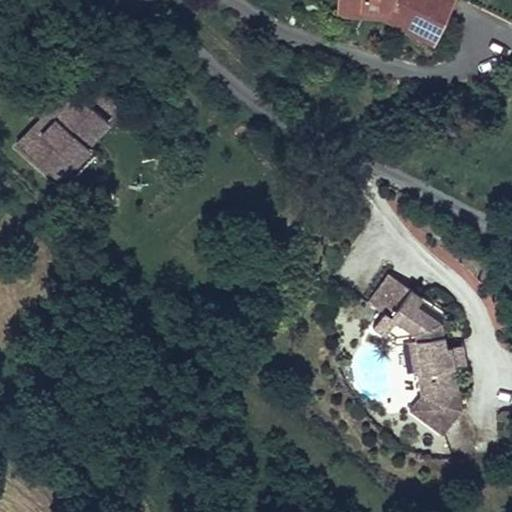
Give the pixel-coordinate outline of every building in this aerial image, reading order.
[(376,0),(431,29),(446,0),(331,0),(331,12),(370,12),(376,0)] [(370,12),(425,40),(431,29),(376,0),(370,12)] [(122,106),(89,76),(87,74),(75,87),(110,119),(122,106)] [(88,143),(110,119),(75,87),(52,111),(57,116),(26,149),(59,179),(90,145),(88,143)] [(26,149),(57,116),(52,111),(50,110),(20,143),(26,149)] [(457,366),(453,344),(448,344),(444,319),(420,302),(426,295),(394,272),(373,300),(388,310),(400,318),(413,328),(417,331),(418,332),(419,337),(412,338),(417,372),(421,372),(424,391),(423,395),(412,409),(430,422),(437,413),(452,425),(464,410),(457,366)] [(389,334),(400,318),(388,310),(377,325),(389,334)] [(469,365),(465,342),(453,344),(457,366),(469,365)] [(452,425),(437,413),(430,422),(444,434),(452,425)]
